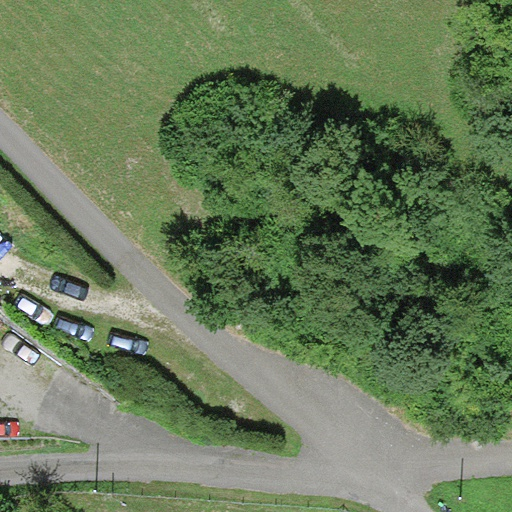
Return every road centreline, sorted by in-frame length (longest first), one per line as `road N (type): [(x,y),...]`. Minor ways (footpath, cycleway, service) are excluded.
road 1 (residential): [(363,470),(168,303),(0,137)]
road 2 (residential): [(0,475),(69,467),(363,470)]
